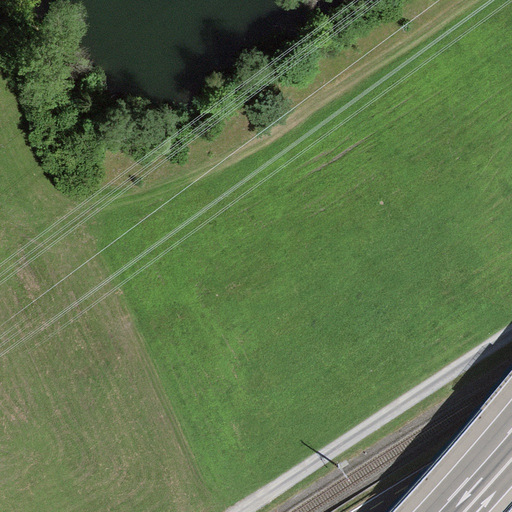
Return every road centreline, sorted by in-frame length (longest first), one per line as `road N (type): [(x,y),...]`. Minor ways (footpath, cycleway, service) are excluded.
road 1 (track): [(511,330),(239,511)]
road 2 (primary): [(511,426),(377,511)]
